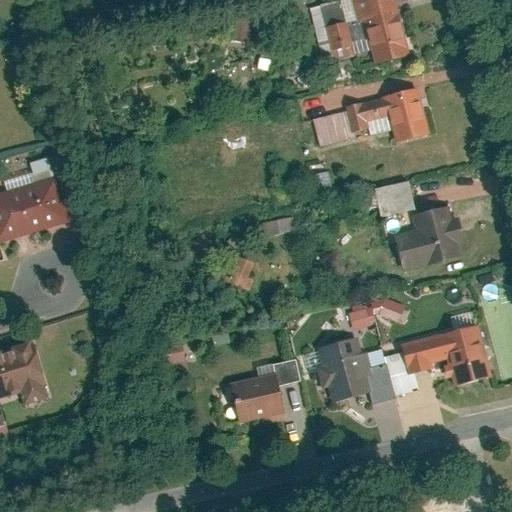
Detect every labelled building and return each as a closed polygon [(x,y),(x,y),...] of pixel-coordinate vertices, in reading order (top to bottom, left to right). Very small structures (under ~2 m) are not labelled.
[(364,19),(373,63),(408,56),(396,0),(350,0),(355,21),(364,19)] [(381,95),(393,142),(428,133),(416,87),(381,95)] [(0,191),(0,242),(65,221),(50,175),(0,191)] [(410,180),(375,186),(381,215),(415,209),(410,180)] [(414,213),(417,224),(391,230),(402,272),(461,257),(458,244),(463,242),(457,219),(453,220),(449,205),(414,213)] [(246,288),(256,263),(236,255),(226,280),(246,288)] [(372,306),(349,312),(353,328),(376,322),(372,306)] [(439,334),(452,387),(491,378),(478,325),(439,334)] [(325,385),(330,402),(372,391),(357,336),(315,347),(320,365),(316,366),(322,386),(325,385)] [(0,397),(18,392),(22,405),(47,397),(29,339),(0,347),(0,397)] [(182,351),(162,355),(167,375),(186,371),(182,351)] [(229,383),(238,424),(283,414),(273,373),(229,383)] [(422,496),(420,486),(402,489),(406,511),(452,511),(449,492),(422,496)]
